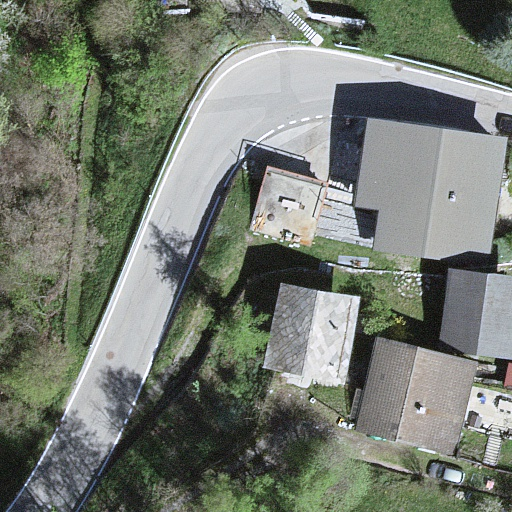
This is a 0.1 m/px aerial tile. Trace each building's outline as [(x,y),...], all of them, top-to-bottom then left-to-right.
[(501,139),(358,127),(351,214),(375,216),(372,259),(490,269),(501,139)] [(328,187),(261,176),(251,240),(318,251),(328,187)] [(511,349),(511,284),(447,277),(438,356),(510,363),(511,349)] [(353,306),(270,295),(259,384),(342,394),(353,306)] [(475,371),(375,350),(355,442),(455,464),(475,371)]
